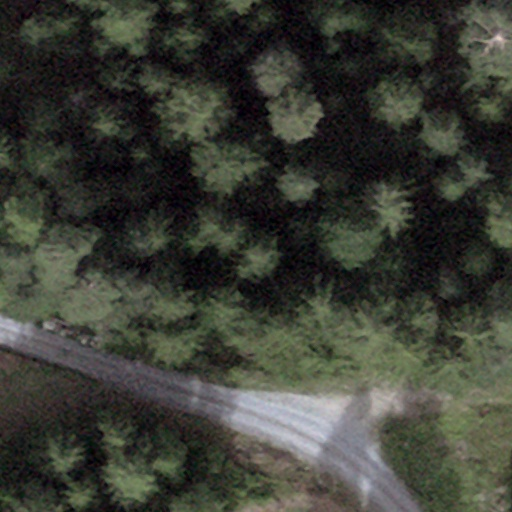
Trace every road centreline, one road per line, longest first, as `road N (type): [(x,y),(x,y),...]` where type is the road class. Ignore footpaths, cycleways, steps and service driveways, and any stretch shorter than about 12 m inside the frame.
road 1 (track): [(0,328),(284,419),(393,511)]
road 2 (track): [(284,419),(459,395),(511,399)]
